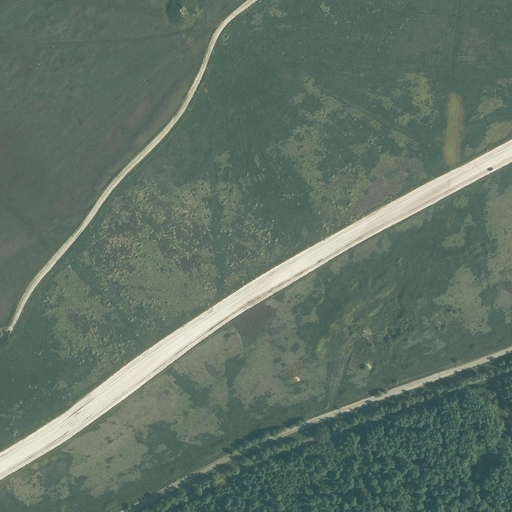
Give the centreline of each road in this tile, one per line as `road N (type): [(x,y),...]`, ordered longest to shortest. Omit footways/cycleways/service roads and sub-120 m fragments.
road 1 (track): [(0,340),(48,268),(173,121),(218,31),(254,0)]
road 2 (track): [(127,511),(318,419),(511,350)]
road 3 (unclassified): [(162,511),(284,450),(511,369)]
